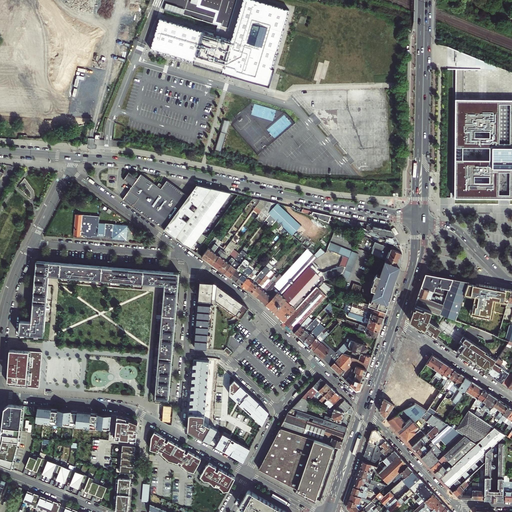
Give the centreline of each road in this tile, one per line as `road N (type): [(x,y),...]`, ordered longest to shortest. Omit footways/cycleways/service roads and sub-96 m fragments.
road 1 (residential): [(310,200),(135,161),(73,156)]
road 2 (primary): [(424,218),(428,0)]
road 3 (primary): [(421,0),(414,216)]
road 4 (residential): [(176,433),(123,407),(0,394)]
road 5 (residential): [(193,259),(318,365)]
road 6 (residential): [(32,243),(187,255)]
road 7 (residential): [(187,255),(69,169)]
road 8 (residential): [(401,323),(511,399)]
road 9 (tertiary): [(369,414),(456,506)]
road 10 (residential): [(0,360),(8,300),(32,243)]
